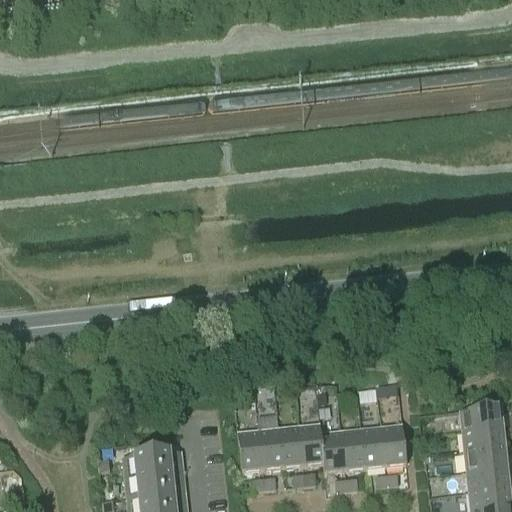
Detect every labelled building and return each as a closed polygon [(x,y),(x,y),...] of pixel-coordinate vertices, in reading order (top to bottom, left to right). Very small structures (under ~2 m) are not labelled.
[(272,390),(265,391),(265,400),(273,400),(272,390)] [(384,391),(376,392),(376,393),(377,402),(385,401),(384,392),(384,391)] [(324,398),(316,398),(316,400),(317,409),(326,408),(325,399),(324,398)] [(461,437),(501,433),(499,412),(459,417),(461,437)] [(302,473),(322,471),(322,470),(319,440),(320,440),(319,430),(298,432),(302,473)] [(401,431),(380,433),(384,473),(405,471),(401,431)] [(277,435),(282,475),(302,473),(298,432),(277,435)] [(380,433),(360,435),(364,476),(384,473),(380,433)] [(461,437),(463,458),(504,453),(501,433),(461,437)] [(262,477),(282,475),(277,435),(257,437),(262,477)] [(360,435),(340,438),(344,478),(364,476),(360,435)] [(241,479),(262,477),(257,437),(236,439),(241,479)] [(322,470),(322,471),(323,480),(344,478),(340,438),(320,440),(319,440),(322,470)] [(506,473),(504,453),(463,458),(465,478),(506,473)] [(185,511),(180,457),(122,464),(126,511),(185,511)] [(109,476),(108,465),(98,466),(99,477),(109,476)] [(508,494),(506,473),(465,478),(468,498),(508,494)] [(314,480),(303,481),(304,491),(315,490),(314,480)] [(396,480),(385,482),(386,492),(397,490),(396,480)] [(293,492),(304,491),(303,481),(292,482),(293,492)] [(375,493),(386,492),(385,482),(374,483),(375,493)] [(274,484),(263,485),(264,495),(275,494),(274,484)] [(253,496),(264,495),(263,485),(252,486),(253,496)] [(355,485),(345,486),(346,496),(356,495),(355,485)] [(335,497),(346,496),(345,486),(334,487),(335,497)] [(469,511),(509,511),(508,494),(468,498),(469,511)]
